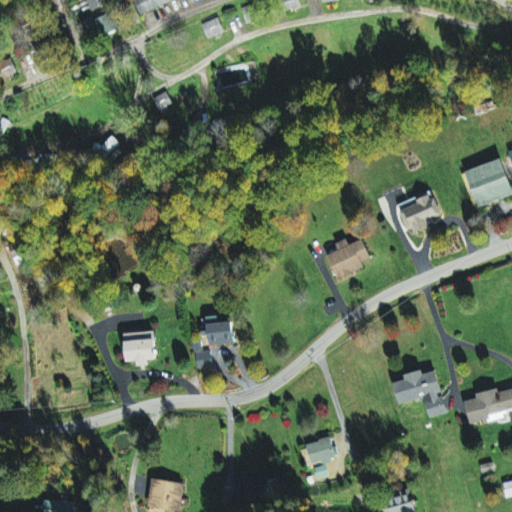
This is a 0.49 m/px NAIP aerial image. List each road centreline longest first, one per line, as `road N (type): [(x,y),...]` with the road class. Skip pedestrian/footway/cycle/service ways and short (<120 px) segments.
road 1 (residential): [(511,243),(365,306),(320,365),(272,399),(0,431)]
road 2 (residential): [(417,0),(154,52),(26,98),(0,125)]
road 3 (residential): [(320,365),(351,472),(312,505),(268,511)]
